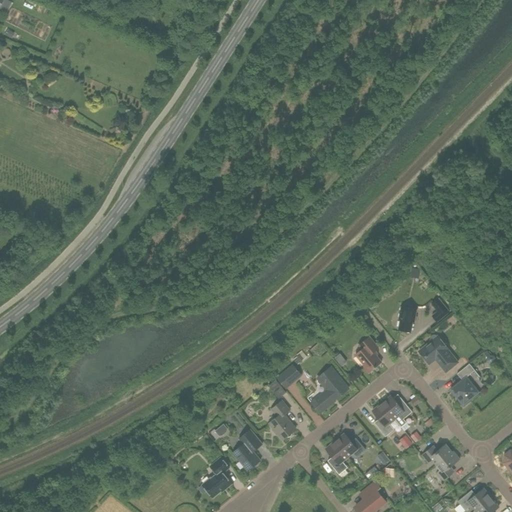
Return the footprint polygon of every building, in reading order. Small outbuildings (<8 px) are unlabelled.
[(419,277),(420,268),(411,268),(411,277),(419,277)] [(432,315),(437,322),(450,311),(439,297),(431,303),(437,310),(432,315)] [(417,309),(401,306),(399,319),(400,319),(398,329),(411,331),(413,321),(414,322),(417,309)] [(448,348),(438,335),(419,351),(429,363),(435,358),(446,371),(458,362),(447,349),(448,348)] [(369,336),(358,345),(362,349),(355,354),(364,365),(362,366),(367,373),(382,361),(374,351),(379,347),(369,336)] [(342,366),(347,362),(340,353),(335,357),(342,366)] [(492,364),(495,362),(496,358),(494,355),(489,354),(487,356),(486,361),(488,363),(492,364)] [(302,375),(293,363),(277,376),(286,387),(302,375)] [(480,376),(469,363),(457,373),(462,379),(451,389),(459,399),(458,399),(463,406),(469,400),(479,392),(467,377),(474,370),(479,377),(480,376)] [(328,390),(322,394),(320,394),(316,397),(316,399),(311,403),(319,412),(348,389),(332,369),(320,380),(328,390)] [(286,392),(276,379),(269,385),(273,391),(279,398),(286,392)] [(382,403),(401,427),(406,422),(403,418),(412,411),(402,399),(398,403),(391,395),(382,403)] [(415,405),(420,401),(416,396),(411,400),(415,405)] [(290,410),(282,400),(272,408),(276,414),(276,417),(269,423),(283,439),(287,436),(288,436),(291,435),(292,434),(292,432),(296,429),(284,414),(290,410)] [(401,427),(382,403),(372,410),(379,418),(374,422),(386,436),(394,429),(391,426),(397,421),(401,427)] [(224,435),(230,428),(226,425),(220,431),(224,435)] [(262,444),(250,429),(239,438),(243,443),(233,452),(248,471),(261,460),(251,448),(259,441),(262,444)] [(411,438),(415,443),(421,438),(416,431),(411,435),(412,436),(411,438)] [(344,433),(335,441),(348,456),(353,452),(356,457),(365,449),(356,437),(351,441),(344,433)] [(406,435),(400,439),(407,448),(413,443),(406,435)] [(348,456),(335,441),(326,448),(332,456),(328,460),(339,474),(347,467),(342,461),(348,456)] [(436,465),(446,457),(453,451),(453,450),(452,451),(446,443),(436,451),(431,446),(422,454),(428,463),(432,460),(436,465)] [(453,451),(446,457),(436,465),(440,469),(436,472),(443,481),(453,473),(449,468),(460,459),(459,458),(458,458),(452,452),(453,451)] [(383,455),(380,463),(388,466),(390,458),(383,455)] [(216,473),(202,484),(198,487),(203,493),(207,490),(213,497),(225,488),(225,489),(232,483),(223,472),(229,467),(221,457),(210,466),(216,473)] [(369,478),(378,471),(375,466),(365,474),(369,478)] [(368,496),(357,505),(361,511),(371,511),(385,501),(377,490),(380,487),(376,481),(364,491),(368,496)] [(476,510),(491,497),(483,488),(475,494),(472,490),(458,501),(465,510),(471,505),(476,510)] [(491,511),(499,506),(491,497),(476,510),(477,511),(491,511)]
